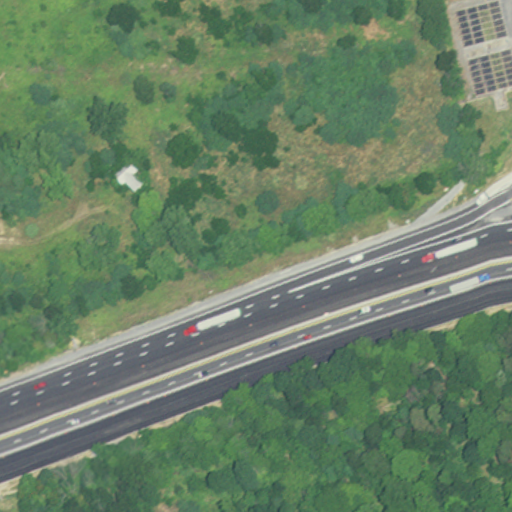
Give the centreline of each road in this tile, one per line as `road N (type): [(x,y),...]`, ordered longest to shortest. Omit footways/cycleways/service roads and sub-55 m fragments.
road 1 (motorway): [(0,467),(261,368),(511,287)]
road 2 (motorway): [(511,230),(357,277),(0,408)]
road 3 (motorway): [(511,193),(64,384)]
